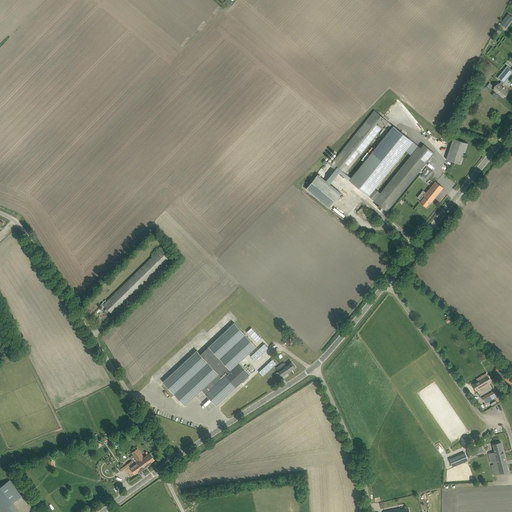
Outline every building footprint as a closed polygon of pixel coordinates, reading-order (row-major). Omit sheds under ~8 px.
[(511,16),(508,14),(500,24),(506,28),(511,20),(511,16)] [(511,69),(511,70),(507,66),(502,72),(509,77),(511,73),(511,69)] [(509,77),(502,72),(497,78),(501,81),(499,84),(495,86),(494,90),(503,97),(506,94),(508,91),(502,86),(509,77)] [(330,164),(344,176),(388,121),(374,110),(330,164)] [(346,173),(344,175),(369,196),(406,151),(413,142),(410,139),(397,129),(388,121),(386,124),(391,128),(351,177),(346,173)] [(461,164),(468,143),(453,139),(447,159),(461,164)] [(413,142),(406,151),(412,156),(419,147),(413,142)] [(412,156),(375,201),(387,211),(434,153),(423,144),(420,148),(419,147),(412,156)] [(422,175),(427,180),(434,172),(428,168),(422,175)] [(305,191),(329,210),(341,195),(318,175),(305,191)] [(423,191),(418,197),(422,200),(420,202),(426,207),(431,201),(432,202),(443,187),(436,181),(426,193),(423,191)] [(511,248),(503,243),(454,312),(497,341),(511,320),(511,248)] [(103,305),(112,314),(168,259),(159,250),(103,305)] [(197,350),(163,382),(185,406),(202,390),(217,406),(250,374),(240,362),(256,346),(234,323),(201,354),(197,350)] [(261,338),(251,328),(247,332),(257,342),(261,338)] [(251,356),(255,361),(268,348),(264,344),(251,356)] [(273,359),(259,372),(263,376),(277,363),(273,359)] [(278,371),(275,374),(279,379),(295,368),(291,362),(285,366),(283,363),(276,368),(278,371)] [(473,384),(476,390),(491,382),(486,373),(476,379),(478,381),(473,384)] [(482,398),(486,403),(497,397),(494,391),(482,398)] [(491,464),(493,474),(508,470),(501,441),(493,443),(495,451),(488,452),(491,464)] [(471,449),(473,453),(483,448),(481,444),(471,449)] [(131,452),(137,461),(134,463),(132,460),(127,464),(135,474),(144,467),(146,465),(147,465),(154,460),(149,453),(144,457),(137,448),(131,452)] [(449,459),(453,467),(468,460),(465,453),(449,459)] [(17,511),(11,503),(21,496),(9,480),(0,486),(0,508),(2,511),(17,511)] [(203,511),(288,511),(287,498),(203,507),(203,511)]
